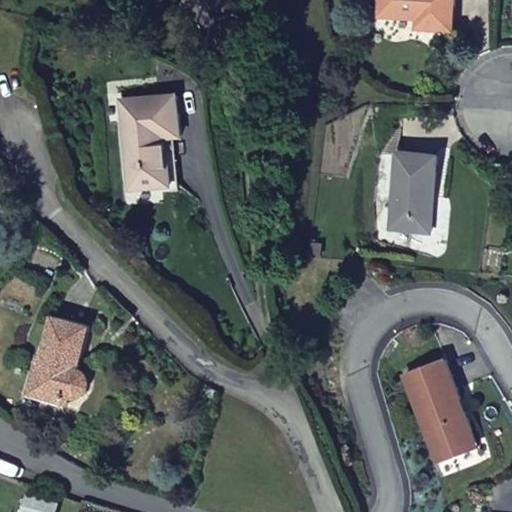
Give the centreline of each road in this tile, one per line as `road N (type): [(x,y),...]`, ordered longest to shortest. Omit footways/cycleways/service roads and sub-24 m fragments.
road 1 (residential): [(25,133),(76,231),(228,382),(293,403),(328,511)]
road 2 (unknown): [(293,403),(219,227),(194,100),(188,0)]
road 3 (residential): [(390,511),(359,356),(385,310),(434,293),(488,316),(511,355)]
road 4 (residential): [(0,435),(106,493),(168,511)]
